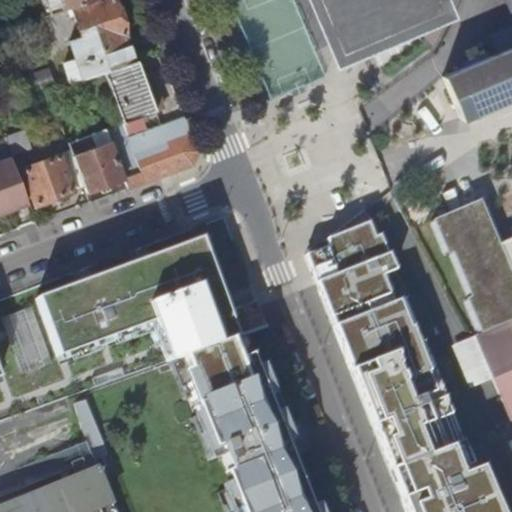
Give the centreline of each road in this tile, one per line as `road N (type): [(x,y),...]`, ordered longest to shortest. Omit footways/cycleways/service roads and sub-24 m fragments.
road 1 (residential): [(233,176),(374,511)]
road 2 (residential): [(0,268),(233,176)]
road 3 (residential): [(233,176),(164,0)]
